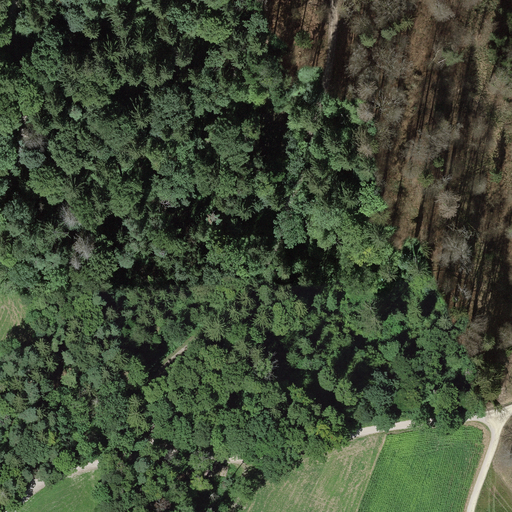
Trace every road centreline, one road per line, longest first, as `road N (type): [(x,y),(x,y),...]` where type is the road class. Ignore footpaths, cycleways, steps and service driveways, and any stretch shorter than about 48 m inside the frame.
road 1 (track): [(333,0),(328,64),(278,237),(250,288),(153,384),(146,413),(160,452)]
road 2 (track): [(10,511),(32,488),(116,459),(160,452),(255,460),(374,428),(499,417)]
road 3 (track): [(14,0),(21,132),(0,196)]
